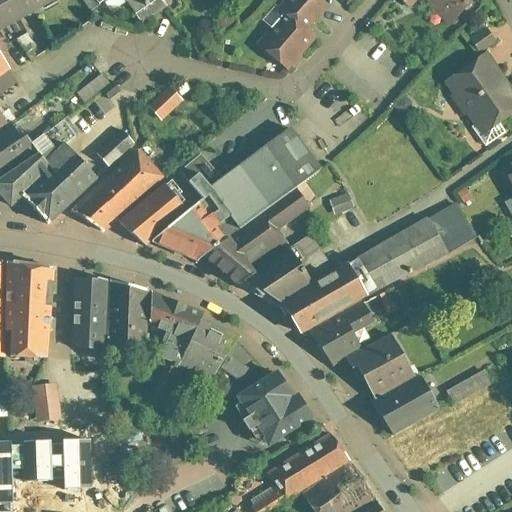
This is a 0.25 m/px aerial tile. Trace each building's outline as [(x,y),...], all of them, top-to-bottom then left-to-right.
[(0,0),(0,27),(48,0),(0,0)] [(97,0),(98,0),(118,0),(133,20),(161,0),(97,0)] [(304,23),(320,4),(315,0),(271,0),(277,5),(248,39),(286,71),(317,34),(304,23)] [(419,0),(452,26),(473,0),(401,0),(413,9),(419,0)] [(469,40),(484,27),(473,14),(458,27),(469,40)] [(0,78),(11,71),(0,55),(0,78)] [(501,123),(511,115),(511,90),(487,55),(443,86),(469,122),(463,126),(481,151),(507,132),(501,123)] [(79,99),(103,80),(97,72),(73,92),(79,99)] [(160,122),(177,97),(164,88),(147,113),(160,122)] [(311,151),(282,113),(213,162),(201,172),(234,212),(289,170),(311,151)] [(0,129),(0,179),(37,154),(30,143),(27,139),(22,142),(11,123),(8,124),(0,129)] [(0,193),(11,206),(21,196),(37,210),(90,162),(54,126),(30,143),(37,154),(0,179),(0,193)] [(153,164),(127,132),(63,194),(81,208),(98,216),(109,204),(153,164)] [(213,162),(191,136),(170,154),(193,182),(178,194),(209,232),(234,212),(201,172),(213,162)] [(109,204),(138,230),(178,194),(153,164),(109,204)] [(233,257),(268,290),(268,286),(308,263),(272,214),(300,191),(289,170),(234,212),(209,232),(238,251),(233,257)] [(192,245),(223,269),(233,257),(238,251),(209,232),(178,194),(138,230),(167,238),(192,245)] [(268,286),(290,324),(304,316),(361,283),(440,238),(418,199),(338,246),(308,263),(268,286)] [(10,356),(46,358),(54,268),(6,262),(5,330),(12,331),(10,356)] [(104,349),(107,280),(87,277),(87,280),(74,280),(72,347),(104,349)] [(146,354),(148,291),(110,282),(107,353),(146,354)] [(416,371),(383,318),(370,297),(361,283),(304,316),(311,329),(332,365),(350,355),(372,392),(416,371)] [(199,324),(204,313),(152,295),(150,325),(176,336),(165,361),(170,363),(168,369),(176,371),(181,364),(199,324)] [(181,364),(212,379),(237,341),(199,324),(181,364)] [(480,368),(440,388),(447,402),(487,382),(480,368)] [(431,410),(437,407),(416,371),(372,392),(376,401),(363,408),(384,439),(431,410)] [(294,398),(277,372),(238,398),(269,445),(310,418),(296,397),(294,398)] [(60,419),(58,386),(35,387),(37,421),(60,419)] [(408,478),(455,449),(431,410),(384,439),(408,478)] [(327,432),(263,471),(269,479),(246,494),(258,511),(276,511),(288,504),(285,500),(302,497),(348,463),(327,432)] [(12,511),(10,469),(21,469),(22,482),(52,481),(51,469),(63,468),(64,489),(92,488),(90,440),(62,442),(62,457),(51,458),(50,442),(20,443),(20,447),(10,447),(9,441),(0,441),(0,511),(12,511)] [(313,511),(383,511),(348,463),(302,497),(313,511)] [(511,511),(511,500),(510,496),(483,511),(511,511)]
